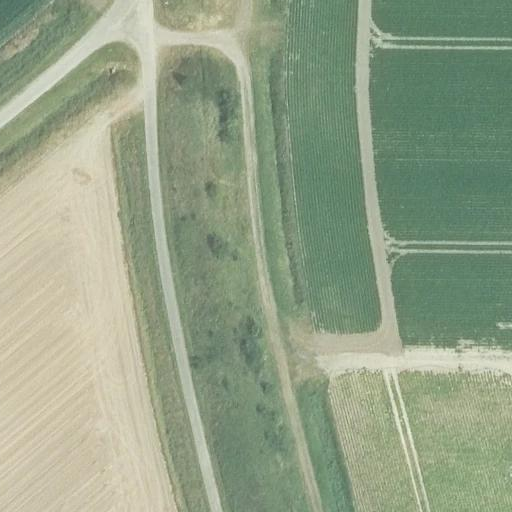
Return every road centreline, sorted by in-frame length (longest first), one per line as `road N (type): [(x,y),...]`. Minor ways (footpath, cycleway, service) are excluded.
road 1 (track): [(246,0),(243,60),(260,259),(321,511)]
road 2 (unclassified): [(214,511),(159,256),(142,0)]
road 3 (unclassified): [(0,116),(138,0)]
